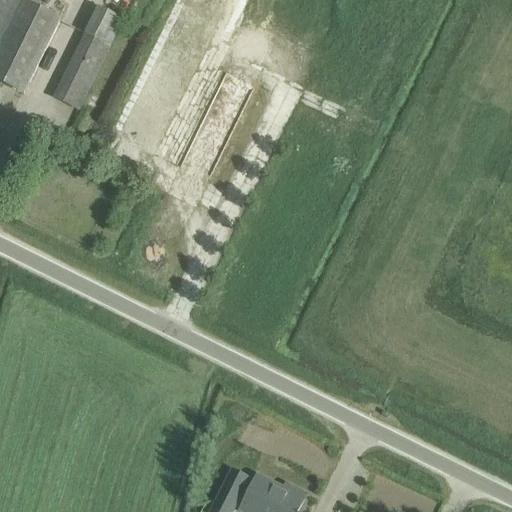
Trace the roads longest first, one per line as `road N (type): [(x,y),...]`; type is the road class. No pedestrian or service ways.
road 1 (unclassified): [(511,499),(0,245)]
road 2 (track): [(511,43),(403,265),(399,317),(441,353),(511,388)]
